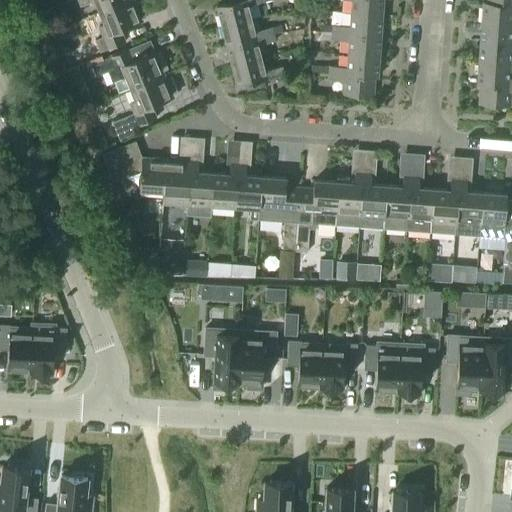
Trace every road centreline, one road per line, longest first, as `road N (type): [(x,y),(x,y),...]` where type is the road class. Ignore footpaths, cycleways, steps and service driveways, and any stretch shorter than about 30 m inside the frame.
road 1 (residential): [(132,417),(476,438),(470,511)]
road 2 (unclassified): [(132,417),(0,97)]
road 3 (unclassified): [(422,137),(233,121),(219,109),(172,0)]
road 4 (unclassified): [(422,137),(432,0)]
road 5 (residential): [(0,411),(132,417)]
